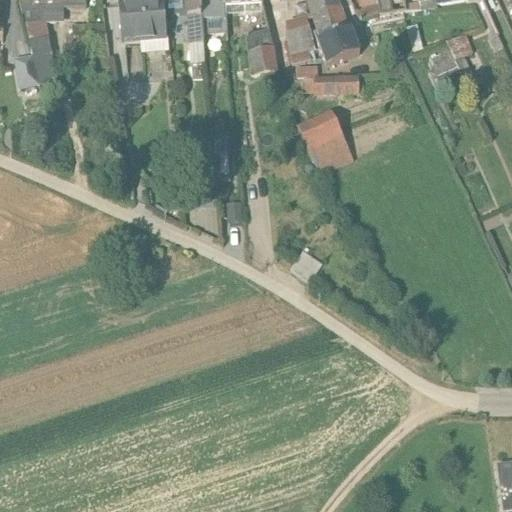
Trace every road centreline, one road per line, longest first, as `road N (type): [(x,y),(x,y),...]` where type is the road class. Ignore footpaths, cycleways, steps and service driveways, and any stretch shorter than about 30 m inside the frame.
road 1 (unclassified): [(0,164),(240,266),(429,390),(511,408)]
road 2 (track): [(325,511),(429,390)]
